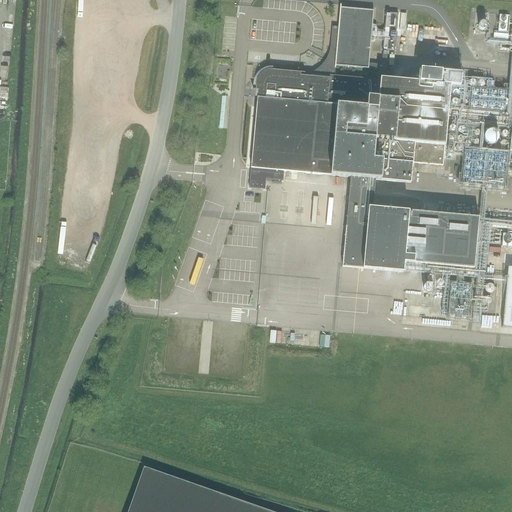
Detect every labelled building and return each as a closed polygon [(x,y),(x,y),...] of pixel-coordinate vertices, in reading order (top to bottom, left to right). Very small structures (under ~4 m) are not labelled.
[(342,5),(337,65),(369,68),(374,8),(342,5)] [(376,179),(411,182),(412,163),(444,166),(451,85),(419,82),(381,79),(381,69),(369,68),(337,65),(293,61),(292,72),(273,70),(270,70),(268,71),(265,71),(263,73),(261,74),(259,77),(258,79),(257,81),(257,84),(256,86),(256,90),(258,90),(251,168),(351,177),(343,267),(404,273),(404,263),(474,269),(479,219),(373,209),(376,179)] [(461,73),(442,71),(421,70),(419,82),(451,85),(460,86),(461,73)] [(0,95),(10,97),(11,87),(0,85),(0,95)] [(511,329),(511,267),(507,267),(502,328),(511,329)] [(394,313),(404,313),(405,290),(395,289),(394,313)] [(342,303),(358,304),(358,292),(342,292),(342,303)] [(469,317),(471,303),(460,301),(458,316),(469,317)] [(273,511),(145,467),(129,511),(273,511)]
